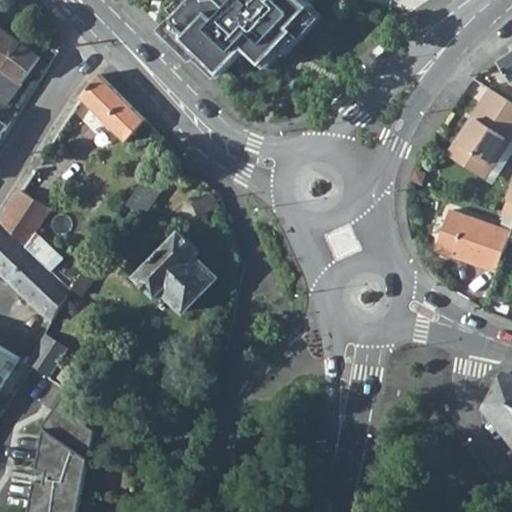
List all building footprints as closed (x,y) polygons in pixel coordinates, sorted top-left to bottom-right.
[(187,0),(183,5),(199,21),(196,24),(234,61),(247,47),(264,63),(296,29),(293,26),(312,4),(307,0),(187,0)] [(296,29),(264,63),(268,67),(284,50),(288,53),(323,15),(312,4),(293,26),(296,29)] [(199,21),(183,5),(172,16),(206,48),(209,45),(230,64),(234,61),(196,24),(199,21)] [(0,98),(8,104),(42,57),(0,24),(0,66),(3,69),(0,73),(0,98)] [(373,60),(385,49),(380,43),(367,54),(370,57),(373,60)] [(511,80),(511,52),(499,61),(511,80)] [(84,97),(128,141),(146,120),(102,75),(93,85),(84,97)] [(480,101),(453,141),(492,168),(511,139),(511,103),(493,91),(484,104),(480,101)] [(0,139),(19,111),(8,104),(0,98),(0,139)] [(484,180),(492,168),(453,141),(444,154),(484,180)] [(3,220),(35,248),(38,243),(33,238),(63,191),(36,169),(3,220)] [(441,250),(498,271),(511,232),(511,231),(451,209),(438,244),(441,250)] [(0,225),(0,268),(54,317),(75,284),(35,248),(3,220),(0,225)] [(163,287),(185,308),(218,275),(196,253),(200,249),(180,229),(137,274),(157,293),(163,287)] [(25,363),(50,378),(67,351),(42,336),(25,363)] [(0,389),(19,359),(0,347),(0,389)] [(498,391),(511,403),(511,372),(509,372),(498,391)] [(99,409),(67,389),(43,428),(46,430),(29,511),(77,511),(95,434),(87,429),(99,409)] [(489,411),(511,440),(511,403),(498,391),(489,411)]
